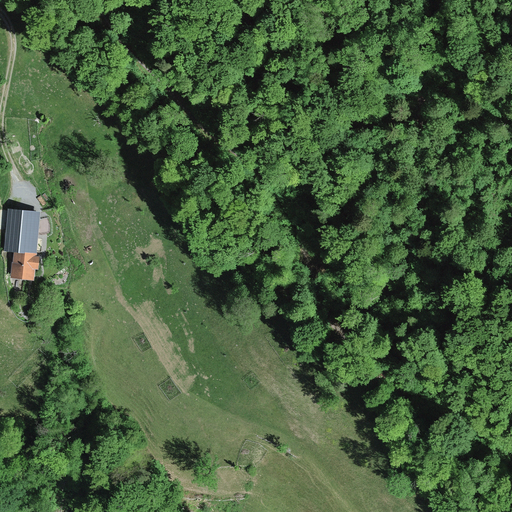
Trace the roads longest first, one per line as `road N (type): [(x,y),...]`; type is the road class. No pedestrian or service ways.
road 1 (track): [(94,0),(191,114),(269,181),(287,205),(329,317),(397,387)]
road 2 (track): [(0,11),(13,37),(1,131),(31,199)]
road 3 (track): [(506,511),(397,387)]
road 4 (track): [(511,448),(397,387)]
